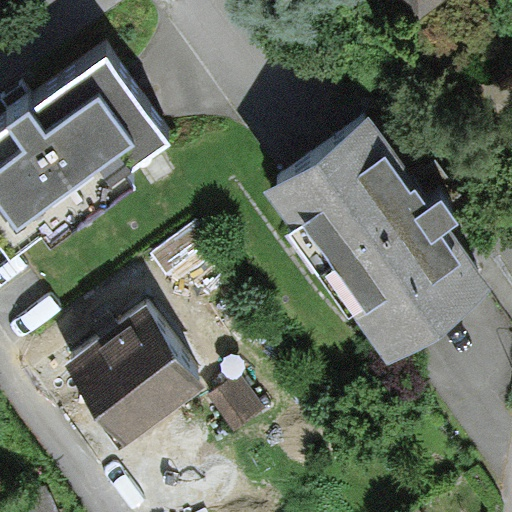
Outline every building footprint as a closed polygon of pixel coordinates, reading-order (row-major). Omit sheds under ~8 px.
[(176,124),(108,30),(33,84),(30,80),(6,97),(10,102),(0,109),(0,222),(12,238),(44,216),(52,228),(138,165),(132,156),(176,124)] [(354,290),(390,340),(493,266),(447,202),(462,192),(442,165),(430,174),(370,91),(264,167),(293,207),(289,210),(349,293),(354,290)] [(151,250),(166,271),(214,236),(199,215),(151,250)] [(68,348),(128,429),(209,370),(149,288),(68,348)] [(209,390),(236,426),(267,402),(240,366),(209,390)] [(63,511),(49,478),(0,498),(0,511),(63,511)]
